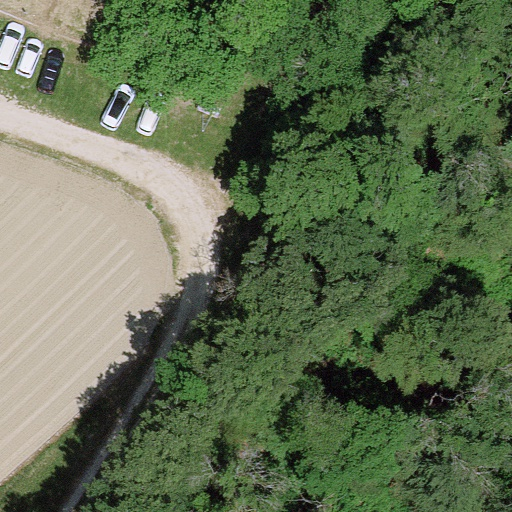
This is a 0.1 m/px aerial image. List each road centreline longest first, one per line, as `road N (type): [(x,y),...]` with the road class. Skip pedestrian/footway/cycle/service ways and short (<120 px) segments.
road 1 (track): [(83,511),(201,303),(211,243),(203,219)]
road 2 (track): [(203,219),(169,172),(0,113)]
